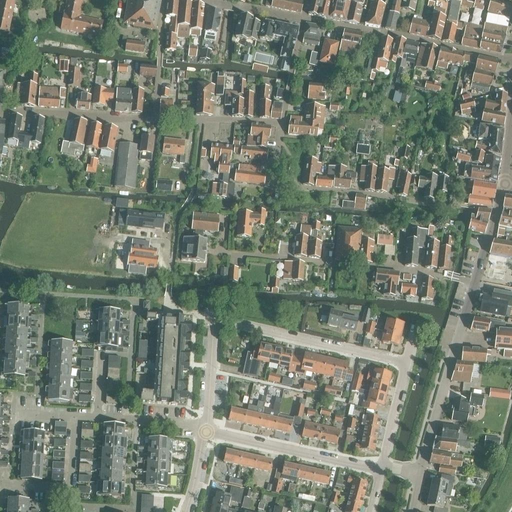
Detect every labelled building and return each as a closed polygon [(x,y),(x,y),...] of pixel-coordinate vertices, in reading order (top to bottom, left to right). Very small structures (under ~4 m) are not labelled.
[(83,0),(67,0),(66,5),(82,8),(83,0)] [(156,31),(161,3),(161,0),(128,0),(124,25),(156,31)] [(171,0),(167,0),(166,17),(173,17),(172,26),(170,26),(170,35),(167,35),(165,50),(175,51),(176,44),(177,44),(177,40),(176,40),(180,1),(171,0)] [(267,0),(266,7),(301,14),(303,3),(291,0),(288,0),(267,0)] [(311,0),(308,15),(318,17),(321,0),(311,0)] [(327,19),(330,3),(330,0),(321,0),(318,17),(327,19)] [(351,0),(331,0),(327,19),(346,23),(351,0)] [(351,0),(350,6),(346,23),(359,25),(362,11),(368,12),(370,3),(364,2),(364,0),(351,0)] [(404,0),(402,9),(414,12),(417,0),(404,0)] [(457,23),(458,17),(461,2),(452,0),(451,0),(447,21),(457,23)] [(510,19),(511,14),(511,5),(490,0),(468,0),(468,3),(475,5),(473,9),(482,11),(484,7),(489,8),(488,13),(510,19)] [(14,4),(0,1),(0,11),(12,14),(14,4)] [(389,13),(384,30),(395,31),(401,9),(402,3),(396,1),(393,14),(389,13)] [(192,4),(180,2),(179,16),(177,38),(189,39),(192,4)] [(365,26),(379,29),(385,7),(380,5),(381,3),(378,2),(377,5),(370,3),(368,12),(367,15),(365,26)] [(204,6),(193,4),(190,36),(200,37),(201,30),(201,31),(204,6)] [(74,16),(80,18),(82,8),(66,5),(64,14),(74,16)] [(434,9),(432,19),(428,38),(440,41),(444,26),(442,25),(445,12),(434,9)] [(221,12),(209,10),(205,33),(204,41),(215,43),(217,35),(218,28),(219,28),(220,19),(221,12)] [(12,14),(0,11),(0,20),(10,23),(12,14)] [(71,32),(74,16),(64,14),(61,30),(71,32)] [(84,18),(80,18),(74,16),(71,32),(80,34),(84,18)] [(236,36),(236,37),(247,40),(248,39),(256,41),(260,24),(252,22),(252,18),(241,16),(238,25),(238,27),(237,32),(236,36)] [(90,36),(93,20),(84,18),(80,34),(90,36)] [(413,20),(410,33),(410,34),(426,38),(430,24),(422,22),(423,19),(418,18),(417,21),(413,20)] [(10,23),(0,20),(0,31),(8,33),(10,23)] [(93,20),(90,36),(99,38),(103,22),(93,20)] [(453,43),(456,30),(462,31),(463,25),(456,24),(457,23),(447,21),(446,25),(442,41),(453,43)] [(298,30),(263,22),(259,39),(272,42),(273,37),(284,39),(280,57),(291,60),(298,30)] [(304,39),(303,44),(311,45),(312,40),(320,42),(320,40),(322,27),(306,24),(303,39),(304,39)] [(461,36),(459,45),(461,46),(479,50),(480,50),(500,55),(505,36),(506,30),(484,26),(483,28),(464,24),(463,25),(462,31),(461,36)] [(344,30),(341,45),(340,51),(338,59),(342,60),(344,49),(358,52),(362,34),(344,30)] [(377,60),(375,59),(372,71),(378,72),(379,68),(386,69),(387,63),(390,53),(392,41),(382,39),(377,60)] [(392,45),(388,63),(395,64),(396,59),(401,60),(406,42),(396,40),(395,46),(392,45)] [(338,44),(325,41),(320,63),(333,66),(338,44)] [(125,52),(143,54),(145,44),(127,42),(125,52)] [(406,42),(403,55),(401,65),(401,67),(405,68),(408,56),(416,58),(419,45),(406,42)] [(431,72),(437,48),(421,45),(416,68),(431,72)] [(189,56),(196,57),(197,47),(190,46),(189,56)] [(211,51),(202,49),(200,59),(210,61),(211,51)] [(498,62),(464,55),(441,49),(436,68),(447,70),(448,65),(462,68),(463,62),(476,65),(475,70),(495,74),(498,62)] [(140,76),(156,78),(157,67),(141,65),(140,76)] [(472,91),(471,93),(475,94),(475,92),(484,94),(488,93),(490,87),(494,76),(475,71),(466,69),(464,77),(460,76),(458,86),(462,87),(462,88),(465,89),(465,90),(472,91)] [(51,79),(52,71),(42,70),(41,78),(51,79)] [(80,71),(76,71),(71,70),(70,70),(68,87),(78,88),(80,71)] [(21,106),(34,108),(37,86),(36,86),(37,76),(30,75),(29,85),(18,84),(16,101),(22,102),(21,106)] [(232,117),(242,118),(243,118),(244,93),(245,93),(246,81),(238,81),(237,93),(226,92),(225,106),(232,106),(232,117)] [(434,91),(439,92),(440,86),(437,86),(437,84),(432,82),(432,84),(430,90),(434,91)] [(322,93),(322,85),(309,84),(308,99),(325,101),(325,94),(322,93)] [(212,117),(212,116),(213,103),(210,103),(210,96),(213,96),(214,86),(198,85),(196,116),(212,117)] [(269,119),(270,103),(267,102),(269,88),(261,87),(261,92),(260,97),(260,103),(259,109),(259,112),(260,119),(269,119)] [(40,88),(38,107),(59,109),(59,100),(65,100),(66,90),(40,88)] [(105,106),(105,101),(113,102),(114,91),(106,90),(106,91),(95,89),(93,105),(105,106)] [(116,100),(115,112),(131,113),(132,96),(131,96),(131,90),(117,89),(116,97),(116,100)] [(132,113),(141,114),(144,92),(134,91),(132,113)] [(253,94),(245,93),(244,93),(243,118),(252,118),(253,94)] [(485,110),(485,112),(484,113),(494,114),(504,116),(507,95),(496,94),(495,103),(486,102),(484,110),(485,110)] [(78,95),(76,109),(89,111),(91,96),(78,95)] [(458,104),(459,104),(461,112),(475,108),(472,100),(471,100),(464,103),(463,102),(458,104)] [(173,101),(160,101),(160,115),(173,115),(173,101)] [(273,103),(271,119),(281,120),(283,105),(273,103)] [(306,113),(305,123),(306,123),(306,124),(318,125),(318,126),(323,126),(325,107),(306,106),(305,113),(306,113)] [(503,127),(504,116),(494,114),(484,113),(482,123),(503,127)] [(17,147),(23,148),(25,134),(20,134),(22,118),(12,116),(8,141),(17,142),(17,147)] [(318,125),(318,126),(318,125),(306,124),(306,123),(305,123),(305,124),(301,123),(301,119),(290,117),(290,122),(289,122),(288,135),(317,138),(318,125)] [(44,120),(34,118),(31,135),(25,134),(23,148),(29,149),(30,144),(40,145),(44,120)] [(89,122),(75,121),(69,143),(63,142),(61,153),(74,156),(75,150),(83,152),(89,122)] [(95,150),(99,151),(101,143),(99,143),(102,127),(91,124),(88,141),(96,143),(95,150)] [(256,126),(252,126),(251,137),(254,137),(252,148),(266,149),(267,138),(270,139),(271,128),(258,127),(258,126),(256,126)] [(475,150),(500,156),(503,131),(491,128),(491,127),(480,126),(479,128),(476,128),(475,137),(478,138),(478,140),(486,141),(485,146),(476,143),(475,150)] [(105,127),(100,151),(113,153),(117,130),(105,127)] [(152,154),(154,138),(142,136),(140,153),(145,154),(144,161),(151,162),(152,154)] [(180,156),(179,164),(185,164),(186,155),(184,154),(185,142),(164,139),(162,154),(180,156)] [(114,187),(134,190),(139,146),(120,144),(114,187)] [(212,145),(210,159),(214,159),(217,160),(217,165),(219,165),(218,174),(224,175),(223,182),(220,182),(219,185),(227,185),(228,178),(229,178),(232,147),(212,145)] [(232,147),(232,153),(234,153),(244,155),(244,154),(251,155),(250,156),(250,160),(267,162),(268,151),(266,151),(266,150),(250,148),(247,148),(237,147),(235,146),(234,148),(232,147)] [(475,158),(470,157),(471,156),(458,152),(456,160),(469,163),(483,166),(485,154),(476,152),(475,158)] [(497,182),(500,159),(490,157),(489,158),(486,157),(484,167),(475,165),(474,167),(465,166),(464,173),(473,174),(472,177),(497,183),(497,182)] [(307,159),(305,172),(315,173),(316,168),(320,169),(321,164),(316,163),(317,160),(307,159)] [(377,164),(368,163),(368,168),(367,168),(361,167),(360,183),(365,184),(365,191),(374,192),(377,169),(376,169),(377,164)] [(244,166),(239,166),(238,172),(236,171),(235,182),(264,186),(265,175),(260,175),(261,168),(244,166)] [(330,167),(328,179),(332,179),(331,187),(333,187),(333,188),(350,189),(350,183),(355,183),(356,174),(346,173),(346,168),(335,167),(335,168),(330,167)] [(376,192),(386,194),(388,180),(393,181),(395,170),(389,169),(388,172),(379,170),(376,192)] [(407,197),(411,176),(406,175),(407,171),(400,169),(396,188),(400,189),(398,196),(407,197)] [(313,186),(315,174),(315,173),(305,172),(303,185),(313,186)] [(448,179),(427,176),(426,180),(419,179),(418,188),(425,189),(424,199),(434,200),(435,188),(438,188),(438,193),(446,194),(448,179)] [(317,178),(315,186),(331,188),(331,187),(332,179),(328,179),(317,178)] [(156,190),(172,192),(173,182),(157,180),(156,190)] [(475,183),(468,182),(467,189),(473,190),(472,196),(494,200),(496,187),(475,183)] [(228,184),(226,200),(232,201),(234,184),(228,184)] [(219,185),(218,198),(226,198),(227,185),(219,185)] [(343,201),(342,208),(354,209),(364,210),(366,196),(356,195),(355,203),(343,201)] [(469,197),(468,205),(492,207),(493,200),(469,197)] [(503,209),(504,209),(511,209),(511,198),(505,197),(503,209)] [(478,209),(476,217),(487,220),(486,221),(488,221),(492,210),(478,209)] [(511,209),(504,209),(503,211),(502,211),(498,225),(511,228),(511,209)] [(265,211),(257,210),(257,214),(252,214),(239,213),(237,237),(251,238),(252,224),(256,225),(256,226),(264,227),(265,211)] [(119,220),(127,221),(126,227),(153,230),(154,228),(162,229),(164,215),(155,214),(155,215),(128,212),(120,211),(119,220)] [(181,261),(204,263),(205,263),(205,262),(205,254),(206,249),(207,241),(207,240),(206,240),(198,239),(199,228),(218,230),(217,233),(218,233),(219,216),(193,213),(191,230),(194,230),(193,239),(184,238),(181,261)] [(471,220),(469,230),(485,234),(488,221),(486,221),(487,220),(476,217),(472,216),(471,220)] [(309,245),(312,222),(301,221),(300,231),(299,237),(297,237),(295,245),(294,257),(306,258),(308,244),(309,245)] [(338,228),(335,260),(359,263),(362,230),(338,228)] [(504,237),(505,230),(498,228),(497,236),(504,237)] [(405,267),(417,268),(418,249),(425,250),(427,231),(412,230),(411,240),(407,240),(405,267)] [(322,238),(317,238),(318,232),(312,231),(311,231),(311,237),(310,237),(308,258),(319,259),(322,238)] [(372,264),(374,235),(362,234),(360,263),(372,264)] [(392,246),(393,236),(378,235),(377,245),(392,246)] [(448,271),(451,238),(446,238),(445,248),(441,247),(440,255),(438,270),(448,271)] [(511,238),(506,238),(505,243),(494,241),(490,254),(511,258),(511,238)] [(150,243),(132,241),(131,254),(129,254),(127,267),(129,267),(128,274),(146,276),(146,269),(156,271),(158,258),(155,258),(156,251),(149,250),(150,243)] [(427,243),(426,256),(425,268),(436,270),(438,244),(427,243)] [(490,255),(489,256),(488,264),(490,264),(490,268),(501,270),(506,271),(508,259),(490,255)] [(304,264),(285,262),(283,280),(302,282),(304,264)] [(230,268),(229,282),(237,282),(238,268),(230,268)] [(501,270),(490,268),(488,277),(499,279),(504,280),(506,271),(501,270)] [(399,273),(377,270),(375,284),(384,285),(382,296),(394,297),(396,286),(398,286),(399,273)] [(433,279),(423,278),(421,299),(432,300),(433,290),(432,290),(433,279)] [(402,285),(401,294),(406,294),(406,297),(414,298),(414,295),(416,295),(416,287),(417,287),(402,285)] [(511,306),(511,293),(493,290),(492,297),(483,295),(480,312),(504,317),(506,307),(511,308),(511,306)] [(8,306),(8,317),(15,318),(15,319),(27,320),(27,319),(27,312),(31,313),(32,308),(27,308),(27,307),(20,306),(20,308),(16,308),(16,306),(8,306)] [(368,322),(369,322),(371,311),(365,310),(362,323),(368,324),(368,322)] [(95,323),(99,323),(106,324),(118,325),(118,324),(118,318),(123,318),(123,314),(119,313),(119,312),(111,312),(107,312),(107,311),(96,311),(95,323)] [(323,311),(320,322),(328,324),(328,326),(340,329),(340,327),(356,331),(359,319),(323,311)] [(136,369),(136,374),(145,374),(144,392),(141,392),(141,393),(140,404),(152,404),(156,405),(168,405),(178,406),(185,407),(186,401),(187,381),(188,372),(189,353),(189,344),(190,344),(191,324),(190,324),(191,319),(183,318),(174,318),(161,317),(156,317),(147,316),(146,321),(148,322),(146,360),(137,359),(136,369)] [(30,319),(27,319),(27,320),(15,319),(15,318),(8,317),(4,317),(4,329),(7,329),(14,329),(14,331),(26,331),(26,330),(30,331),(30,332),(37,332),(37,329),(31,328),(31,321),(31,319),(30,319)] [(505,324),(474,319),(471,331),(488,333),(488,334),(495,335),(495,330),(496,330),(497,330),(504,331),(505,324)] [(385,332),(401,336),(403,325),(388,322),(385,332)] [(128,338),(129,334),(122,333),(122,326),(122,324),(118,324),(118,325),(106,324),(99,323),(98,335),(105,335),(105,336),(117,337),(117,336),(122,336),(122,338),(123,338),(128,338)] [(30,336),(30,332),(30,331),(26,330),(26,331),(14,331),(14,329),(7,329),(6,340),(14,341),(13,342),(25,343),(25,342),(26,335),(30,336)] [(495,347),(497,350),(511,351),(511,331),(504,331),(496,330),(495,347)] [(401,336),(385,332),(383,343),(398,347),(401,336)] [(105,349),(105,352),(116,353),(116,349),(122,350),(122,349),(128,349),(128,345),(123,345),(123,338),(122,338),(122,336),(117,336),(117,337),(105,336),(105,335),(98,335),(97,348),(105,349)] [(3,340),(2,352),(5,352),(13,352),(13,354),(24,354),(25,353),(25,347),(30,347),(30,344),(30,342),(29,342),(25,342),(25,343),(13,342),(14,341),(6,340),(3,340)] [(51,348),(51,355),(51,356),(71,357),(72,343),(63,343),(63,344),(59,343),(52,342),(52,343),(47,343),(47,348),(51,348)] [(248,353),(243,375),(257,378),(260,362),(268,363),(272,348),(261,345),(260,350),(255,349),(254,355),(248,353)] [(272,348),(268,363),(279,366),(282,350),(282,347),(276,346),(275,349),(272,348)] [(491,352),(486,351),(487,351),(464,349),(463,362),(485,364),(486,356),(490,356),(491,352)] [(282,350),(279,366),(289,368),(288,372),(295,373),(299,358),(293,356),(293,353),(282,350)] [(28,367),(35,367),(35,363),(29,363),(29,355),(29,354),(28,354),(25,353),(24,354),(13,354),(13,352),(5,352),(5,363),(13,363),(12,365),(24,366),(24,365),(28,365),(28,367)] [(299,358),(295,373),(306,376),(307,372),(313,373),(316,358),(315,358),(316,355),(310,353),(309,356),(305,355),(304,361),(299,360),(300,358),(299,358)] [(51,360),(50,366),(50,367),(70,368),(71,357),(51,356),(51,355),(47,354),(46,360),(51,360)] [(316,358),(313,373),(323,376),(327,360),(316,358)] [(327,360),(323,376),(334,378),(337,363),(327,360)] [(28,370),(28,367),(28,365),(24,365),(24,366),(12,365),(13,363),(5,363),(4,377),(11,377),(11,376),(16,377),(23,378),(24,370),(28,370)] [(337,363),(334,378),(350,382),(351,382),(354,370),(353,370),(347,369),(348,365),(337,363)] [(457,363),(451,381),(469,384),(472,377),(474,365),(457,363)] [(50,371),(50,377),(50,378),(69,380),(70,368),(50,367),(50,366),(46,366),(46,371),(50,371)] [(369,372),(366,381),(373,383),(389,386),(391,376),(376,372),(376,373),(369,372)] [(49,382),(49,389),(49,390),(69,391),(69,380),(50,378),(50,377),(46,377),(45,382),(49,382)] [(373,383),(371,393),(386,397),(389,386),(373,383)] [(353,386),(351,391),(359,393),(359,394),(365,396),(363,402),(362,402),(361,408),(376,411),(377,406),(384,408),(386,397),(371,393),(366,391),(360,390),(361,388),(353,386)] [(49,389),(45,388),(45,394),(49,394),(48,403),(56,403),(56,402),(60,403),(68,404),(69,391),(49,390),(49,389)] [(489,388),(488,397),(491,398),(501,399),(510,400),(511,391),(489,388)] [(453,406),(453,408),(475,412),(476,406),(482,407),(484,397),(471,395),(470,401),(465,400),(455,398),(454,407),(453,406)] [(301,420),(304,408),(305,408),(306,401),(300,399),(299,406),(297,406),(294,418),(301,420)] [(248,406),(247,414),(244,425),(260,428),(264,409),(265,404),(258,402),(257,408),(248,406)] [(278,415),(279,414),(281,405),(275,403),(273,411),(264,409),(260,428),(275,432),(278,415)] [(451,421),(466,423),(468,417),(474,418),(475,412),(453,408),(453,410),(451,421)] [(9,422),(9,418),(3,417),(3,410),(3,409),(2,409),(0,409),(0,420),(3,420),(2,422),(9,422)] [(229,422),(244,425),(247,414),(231,410),(229,422)] [(293,424),(294,419),(278,415),(275,432),(291,435),(293,424)] [(367,416),(365,428),(379,430),(381,419),(367,416)] [(8,433),(9,431),(9,429),(2,429),(2,422),(3,420),(0,420),(0,431),(2,432),(2,433),(8,433)] [(93,438),(93,437),(104,437),(104,438),(123,439),(123,432),(127,432),(128,428),(124,428),(124,426),(116,426),(116,427),(112,427),(112,426),(105,425),(104,434),(93,433),(94,424),(82,424),(81,437),(93,438)] [(310,440),(313,425),(305,424),(302,438),(310,440)] [(310,440),(314,441),(320,442),(323,428),(313,425),(310,440)] [(441,438),(466,442),(467,430),(443,426),(441,438)] [(320,442),(326,443),(329,444),(332,430),(323,428),(320,442)] [(365,428),(363,439),(377,442),(379,430),(365,428)] [(332,430),(329,444),(338,446),(341,432),(332,430)] [(24,438),(24,445),(43,446),(44,433),(35,433),(35,434),(32,433),(25,432),(25,433),(20,433),(20,437),(24,438)] [(484,445),(498,447),(499,446),(500,439),(485,437),(484,445)] [(104,438),(103,450),(122,451),(122,450),(126,451),(127,439),(123,439),(104,438)] [(436,438),(433,450),(455,453),(457,446),(469,448),(470,443),(436,438)] [(168,440),(161,440),(161,442),(157,441),(157,440),(145,439),(145,445),(149,445),(148,451),(148,453),(159,453),(159,452),(167,452),(168,440)] [(375,453),(377,442),(363,439),(362,446),(356,445),(355,451),(362,452),(362,451),(375,453)] [(20,444),(19,455),(23,456),(42,458),(43,446),(24,445),(20,444)] [(103,450),(102,461),(121,462),(121,461),(122,455),(126,455),(126,451),(122,450),(122,451),(103,450)] [(148,456),(148,463),(148,464),(158,465),(158,463),(171,464),(172,452),(167,452),(159,452),(159,453),(148,453),(148,451),(145,451),(144,451),(144,453),(144,456),(148,456)] [(239,467),(242,455),(226,452),(224,463),(239,467)] [(432,452),(430,463),(461,467),(463,456),(455,454),(432,452)] [(23,461),(23,467),(22,468),(41,470),(42,458),(23,456),(19,455),(19,460),(23,461)] [(239,467),(255,470),(257,459),(242,455),(239,467)] [(257,459),(255,470),(270,473),(273,462),(257,459)] [(102,461),(102,473),(121,474),(121,473),(121,467),(125,467),(126,461),(121,461),(121,462),(102,461)] [(148,463),(144,463),(143,465),(143,467),(148,467),(147,474),(147,475),(158,476),(158,474),(171,475),(171,464),(158,463),(158,465),(148,464),(148,463)] [(282,476),(298,480),(300,468),(285,465),(282,476)] [(32,482),(40,482),(41,470),(22,468),(23,467),(18,467),(18,472),(22,472),(22,481),(29,481),(29,480),(32,481),(32,482)] [(439,473),(455,475),(456,469),(440,467),(439,473)] [(298,480),(313,483),(315,472),(300,468),(298,480)] [(331,475),(316,472),(315,472),(313,483),(328,487),(331,475)] [(125,473),(121,473),(121,474),(102,473),(101,484),(120,485),(120,484),(121,478),(125,478),(125,473)] [(135,483),(135,487),(143,487),(143,485),(146,486),(146,488),(154,488),(154,487),(158,487),(158,488),(165,488),(165,486),(170,487),(171,475),(158,474),(158,476),(147,475),(147,474),(144,474),(143,474),(143,476),(142,483),(135,483)] [(63,483),(64,476),(52,475),(51,483),(63,483)] [(450,497),(454,478),(441,476),(440,482),(432,480),(431,488),(429,488),(428,493),(445,496),(450,497)] [(351,492),(365,496),(368,484),(355,481),(355,480),(348,478),(347,483),(353,485),(351,492)] [(273,481),(273,482),(271,493),(280,495),(283,483),(273,481)] [(124,484),(120,484),(120,485),(101,484),(100,496),(108,497),(108,495),(112,495),(112,497),(119,498),(120,489),(124,489),(124,484)] [(244,492),(231,489),(229,497),(217,494),(214,506),(228,509),(230,503),(241,505),(244,492)] [(351,492),(348,503),(362,506),(365,496),(351,492)] [(443,509),(445,496),(428,493),(427,498),(429,499),(427,506),(435,508),(433,511),(447,511),(448,510),(443,509)] [(26,511),(28,501),(20,501),(20,502),(16,502),(16,501),(5,500),(4,505),(8,505),(7,511),(26,511)] [(360,511),(362,506),(348,503),(345,511),(360,511)]
